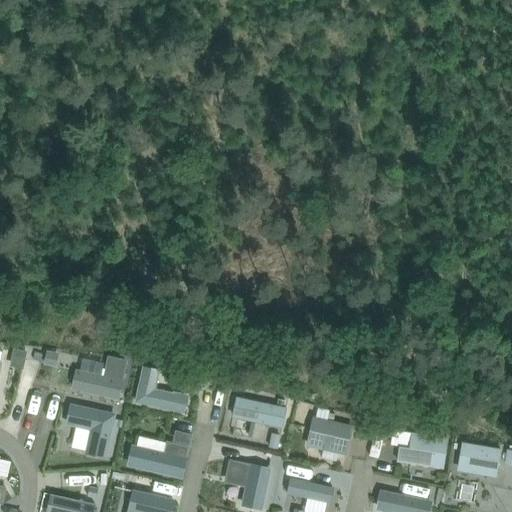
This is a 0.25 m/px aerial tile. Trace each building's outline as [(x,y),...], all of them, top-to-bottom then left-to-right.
[(14,347),(10,366),(24,369),(28,351),(14,347)] [(47,350),(44,364),(57,367),(60,352),(47,350)] [(77,369),(73,389),(119,399),(124,379),(128,360),(108,356),(104,375),(77,369)] [(140,378),(136,401),(185,412),(189,395),(157,387),(160,370),(143,366),(140,378)] [(195,376),(192,386),(208,390),(210,379),(195,376)] [(237,396),(233,417),(283,427),(287,407),(237,396)] [(71,403),(66,424),(91,430),(85,453),(107,458),(117,413),(71,403)] [(327,412),(326,420),(333,421),(334,414),(327,412)] [(315,417),(308,446),(347,455),(353,426),(333,421),(326,420),(315,417)] [(362,420),(360,428),(373,431),(375,424),(362,420)] [(176,430),(173,441),(191,445),(193,434),(176,430)] [(394,430),(391,445),(399,446),(397,461),(444,469),(449,438),(412,432),(412,433),(394,430)] [(272,433),(269,446),(278,448),(281,435),(272,433)] [(132,444),(128,464),(131,465),(183,477),(190,447),(168,441),(168,442),(165,453),(137,446),(137,445),(132,444)] [(463,441),(458,470),(497,477),(502,448),(463,441)] [(0,456),(0,502),(3,503),(7,487),(0,485),(0,474),(8,477),(12,461),(0,458),(0,457),(0,456)] [(232,461),(228,478),(249,483),(248,488),(246,489),(244,500),(245,502),(245,504),(262,508),(271,469),(232,461)] [(334,487),(292,478),(289,493),(331,502),(333,497),(334,492),(334,487)] [(90,486),(88,495),(97,497),(99,488),(90,486)] [(133,488),(128,511),(130,511),(173,511),(176,499),(133,488)] [(382,492),(379,507),(389,509),(400,511),(428,511),(431,502),(382,492)] [(93,511),(96,504),(59,496),(54,511),(93,511)]
